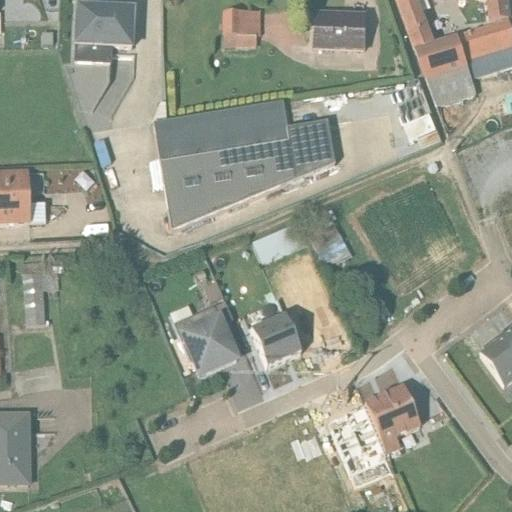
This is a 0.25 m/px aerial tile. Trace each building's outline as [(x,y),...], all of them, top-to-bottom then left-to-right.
[(471,5),(471,0),(395,0),(409,38),(421,74),(436,112),(474,100),(474,99),(457,41),(436,47),(429,32),(422,16),(430,13),(426,2),(471,5)] [(471,0),(471,5),(485,6),(489,28),(508,24),(504,0),(471,0)] [(76,12),(73,66),(111,68),(112,53),(130,54),(131,14),(76,12)] [(222,41),(222,52),(254,52),(254,41),(259,40),(258,17),(221,18),(221,41),(222,41)] [(313,19),(312,55),(363,57),(365,21),(313,19)] [(488,134),(511,127),(511,103),(482,112),(488,134)] [(284,130),(280,107),(279,106),(152,127),(152,128),(159,167),(286,147),(284,130)] [(412,143),(438,133),(431,118),(406,128),(412,143)] [(332,170),(323,128),(285,133),(286,147),(159,167),(169,236),(170,237),(331,171),(332,170)] [(0,229),(43,228),(42,209),(27,209),(26,179),(0,179),(0,229)] [(300,252),(301,252),(291,230),(248,249),(258,270),(300,252)] [(316,252),(328,274),(352,262),(340,239),(316,252)] [(60,265),(19,269),(20,280),(21,280),(25,331),(43,330),(41,296),(57,294),(56,278),(62,277),(60,265)] [(214,288),(210,290),(202,294),(208,309),(216,305),(221,303),(214,288)] [(222,309),(172,330),(188,369),(191,368),(197,382),(234,366),(220,331),(230,327),(222,309)] [(299,359),(282,321),(248,335),(265,374),(299,359)] [(511,356),(511,330),(500,340),(511,356)] [(511,384),(511,356),(500,340),(480,355),(481,357),(477,360),(502,392),(511,384)] [(418,433),(401,394),(363,411),(384,461),(398,455),(393,443),(418,433)] [(0,491),(29,492),(28,419),(0,418),(0,491)]
